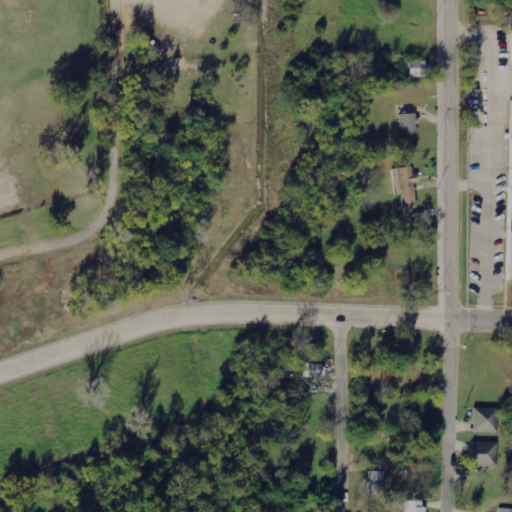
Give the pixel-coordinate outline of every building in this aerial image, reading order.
[(407,61),(408,78),(426,77),(426,61),(407,61)] [(416,114),(400,115),(401,135),(417,134),(416,114)] [(392,169),(395,196),(401,195),(402,208),(417,207),(414,178),(413,178),(412,167),(392,169)] [(303,378),(325,378),(325,365),(303,365),(303,378)] [(473,432),(497,432),(498,409),(473,409),(473,432)] [(474,467),(497,467),(496,443),(474,444),(474,467)] [(368,497),(384,498),(385,472),(369,472),(368,497)] [(424,511),(425,502),(406,501),(405,511),(424,511)]
